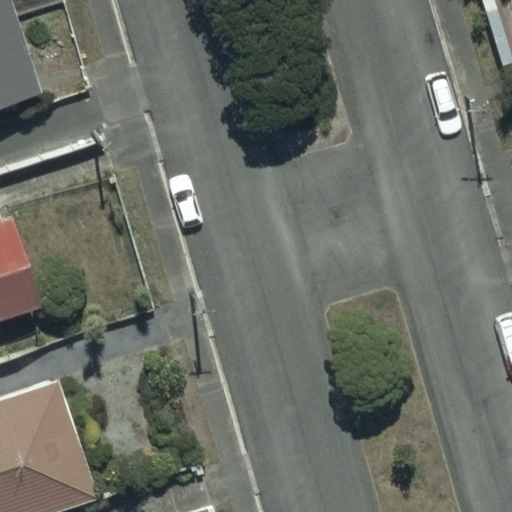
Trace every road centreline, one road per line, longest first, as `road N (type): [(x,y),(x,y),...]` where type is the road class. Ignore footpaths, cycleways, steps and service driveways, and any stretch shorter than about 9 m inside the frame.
road 1 (residential): [(316,511),(169,0)]
road 2 (residential): [(366,0),(511,502)]
